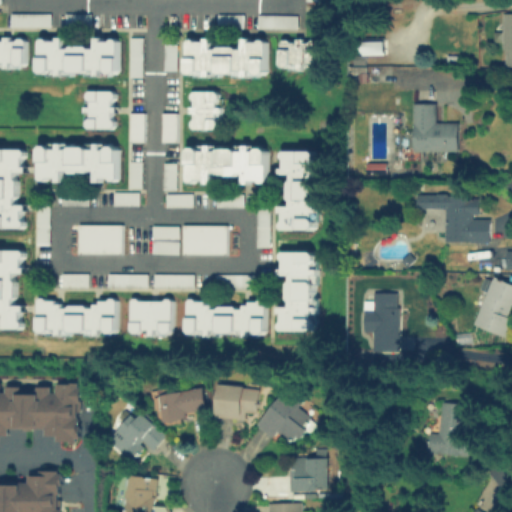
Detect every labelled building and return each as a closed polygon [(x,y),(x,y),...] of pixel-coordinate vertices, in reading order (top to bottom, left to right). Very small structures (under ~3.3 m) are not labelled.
[(511,64),(511,10),(502,10),(502,64),(511,64)] [(48,11),(9,11),(9,25),(48,25),(48,11)] [(63,24),(89,24),(89,11),(63,11),(63,24)] [(242,25),(242,12),(217,12),(217,25),(242,25)] [(295,26),(295,13),(256,13),(256,26),(295,26)] [(0,66),(26,66),(26,35),(0,35),(0,66)] [(38,74),(119,75),(119,35),(93,35),(93,44),(66,43),(66,35),(39,35),(38,74)] [(129,74),(142,74),(142,35),(129,35),(129,74)] [(186,75),(267,75),(267,36),(241,36),(241,45),(213,44),(213,36),(186,36),(186,75)] [(280,37),(280,68),(319,68),(319,37),(280,37)] [(162,69),(176,69),(176,41),(162,41),(162,69)] [(83,127),(115,127),(115,87),(83,87),(83,127)] [(221,88),(190,88),(190,127),(221,127),(221,88)] [(413,149),(458,149),(458,121),(435,121),(435,101),(413,101),(413,149)] [(143,110),(128,110),(128,140),(143,140),(143,110)] [(160,141),(176,141),(176,111),(160,111),(160,141)] [(37,179),(64,179),(64,171),(93,171),(93,179),(117,179),(118,141),(38,140),(37,179)] [(266,142),(186,142),(186,182),(212,182),(212,173),(242,173),(242,181),(266,181),(266,142)] [(0,227),(21,227),(24,224),(24,220),(21,218),(21,209),(25,209),(25,203),(14,203),(14,197),(17,195),(17,179),(14,177),(14,171),(25,171),(25,164),(21,164),(21,156),(24,154),(24,150),(22,147),(0,147),(0,227)] [(278,173),(286,173),(286,203),(278,203),(278,227),(317,227),(317,147),(278,147),(278,173)] [(127,186),(141,186),(141,158),(127,158),(127,186)] [(175,187),(175,161),(162,161),(162,187),(175,187)] [(111,204),(138,204),(138,190),(111,190),(111,204)] [(87,191),(61,191),(61,203),(87,203),(87,191)] [(192,205),(192,191),(165,191),(165,205),(192,205)] [(243,192),(215,192),(215,206),(243,206),(243,192)] [(488,216),(477,216),(477,192),(415,192),(415,208),(443,208),(443,240),(488,240),(488,216)] [(48,203),(35,203),(35,242),(48,242),(48,203)] [(268,205),(254,205),(254,244),(267,244),(268,205)] [(121,222),(77,222),(77,252),(121,252),(121,222)] [(177,223),(151,223),(151,251),(177,251),(177,223)] [(181,252),(226,252),(226,223),(181,223),(181,252)] [(0,327),(21,328),(23,325),(23,321),(21,318),(21,310),(24,310),(24,303),(13,303),(13,298),(16,295),(16,280),(13,277),(13,272),(24,272),(25,265),(21,265),(21,257),(24,254),(24,251),(21,248),(0,248),(0,327)] [(317,330),(318,249),(278,248),(277,275),(285,276),(285,303),(277,303),(277,329),(317,330)] [(60,284),(87,284),(87,271),(60,271),(60,284)] [(146,285),(146,271),(105,271),(105,285),(146,285)] [(192,272),(152,272),(152,284),(192,284),(192,272)] [(214,285),(253,285),(253,272),(214,272),(214,285)] [(506,335),(511,319),(511,282),(489,274),(471,322),(506,335)] [(363,289),(363,331),(372,331),(372,349),(399,349),(399,289),(363,289)] [(116,334),(117,296),(94,296),(93,303),(62,303),(62,296),(36,296),(36,333),(116,334)] [(130,334),(172,334),(172,296),(130,296),(130,334)] [(265,297),(243,297),(243,305),(210,305),(210,297),(186,297),(186,335),(265,335),(265,297)] [(0,437),(7,438),(8,427),(44,428),(44,438),(77,438),(77,381),(0,380),(0,437)] [(216,381),(213,414),(244,417),(245,409),(255,410),(258,386),(216,381)] [(206,412),(201,385),(153,393),(158,420),(206,412)] [(256,422),(275,437),(279,432),(294,443),(314,417),(279,391),(256,422)] [(426,450),(463,453),(467,402),(440,400),(437,431),(428,430),(426,450)] [(151,449),(165,432),(134,406),(108,438),(131,457),(143,442),(151,449)] [(291,489),(327,488),(326,446),(313,446),(313,455),(290,456),(291,489)] [(0,511),(59,511),(60,468),(29,468),(28,479),(0,479),(0,511)] [(152,511),(154,474),(128,473),(127,511),(152,511)] [(303,511),(303,501),(268,500),(268,511),(303,511)]
